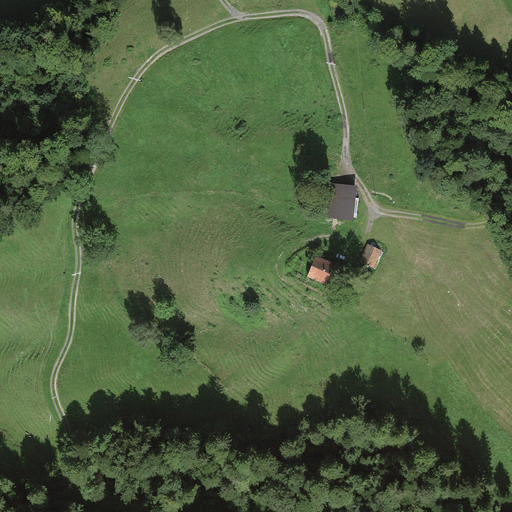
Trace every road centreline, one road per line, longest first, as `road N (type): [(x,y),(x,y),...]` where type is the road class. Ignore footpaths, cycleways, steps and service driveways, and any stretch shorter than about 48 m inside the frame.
road 1 (track): [(240,17),(152,58),(95,157),(75,214),(73,325),(53,395),(68,436),(56,491)]
road 2 (track): [(240,17),(302,13),(321,23),(349,169),(370,203),(474,222),(511,219)]
road 3 (track): [(0,466),(135,511)]
